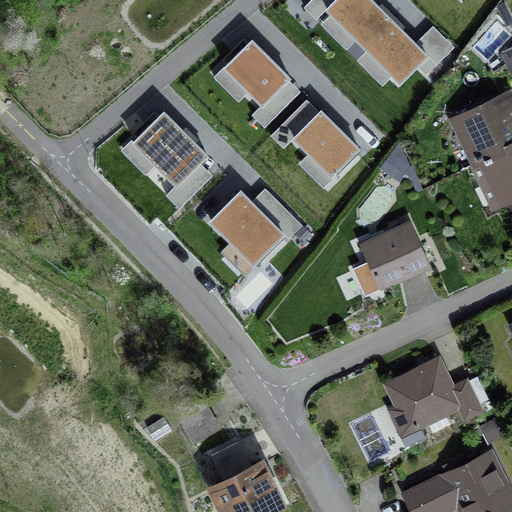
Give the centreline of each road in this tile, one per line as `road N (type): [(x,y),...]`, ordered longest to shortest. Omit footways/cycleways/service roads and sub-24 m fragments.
road 1 (motorway): [(0,485),(357,0)]
road 2 (residential): [(271,393),(208,304),(68,161)]
road 3 (motorway): [(163,0),(0,250)]
road 4 (residential): [(271,393),(511,278)]
road 5 (residential): [(254,0),(104,121),(68,161)]
road 6 (residential): [(333,511),(271,393)]
